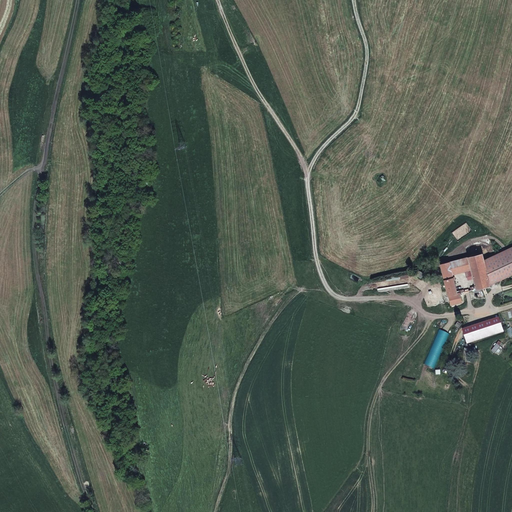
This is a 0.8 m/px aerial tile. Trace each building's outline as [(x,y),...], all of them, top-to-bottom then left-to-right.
[(511,245),(484,259),(490,284),(511,274),(511,245)] [(490,284),(484,259),(482,253),(469,257),(471,268),(476,288),(490,284)] [(453,272),(471,268),(469,257),(450,261),(453,272)] [(453,272),(450,261),(441,264),(449,295),(458,293),(453,272)] [(498,317),(462,330),(467,343),(502,331),(498,317)]
